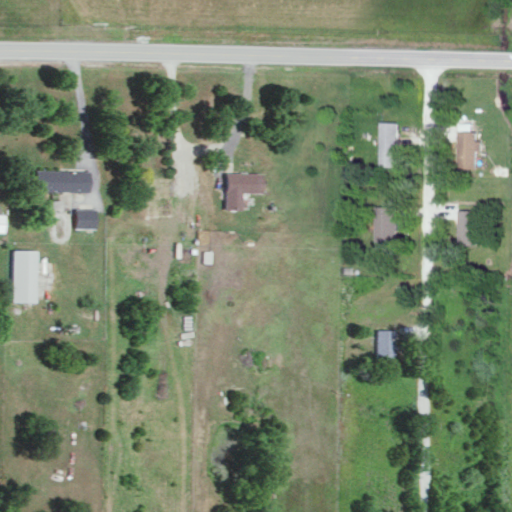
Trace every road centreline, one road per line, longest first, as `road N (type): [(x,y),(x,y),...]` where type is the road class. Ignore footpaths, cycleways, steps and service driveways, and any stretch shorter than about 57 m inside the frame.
road 1 (secondary): [(511,60),(0,49)]
road 2 (residential): [(420,511),(428,59)]
